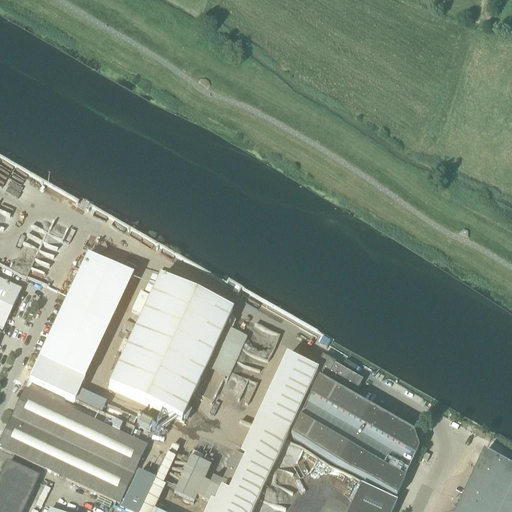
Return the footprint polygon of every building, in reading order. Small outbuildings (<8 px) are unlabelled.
[(208,90),(210,87),(209,82),(205,80),(201,80),(198,84),(208,90)] [(460,232),(459,234),(468,239),(469,237),(469,232),(464,230),(460,232)] [(0,330),(2,331),(20,291),(0,281),(0,330)] [(182,425),(232,315),(159,282),(109,391),(182,425)] [(285,360),(239,459),(243,461),(227,496),(220,493),(213,508),(210,506),(206,511),(252,511),(317,374),(285,360)] [(323,360),(316,372),(356,395),(363,382),(323,360)] [(38,362),(29,382),(75,403),(84,383),(38,362)] [(396,500),(418,452),(412,435),(317,381),(290,439),(396,500)] [(0,444),(0,450),(1,451),(119,506),(146,448),(25,391),(0,444)] [(109,407),(105,415),(132,428),(136,419),(109,407)] [(511,511),(511,467),(485,452),(457,511),(511,511)] [(168,456),(155,484),(162,487),(164,481),(174,459),(168,456)] [(197,499),(210,504),(217,489),(204,483),(213,463),(198,456),(195,462),(190,460),(173,497),(194,506),(197,499)] [(0,511),(22,511),(38,480),(7,465),(0,479),(0,511)] [(392,511),(396,505),(360,488),(348,511),(392,511)] [(96,503),(109,509),(112,504),(98,498),(96,503)]
